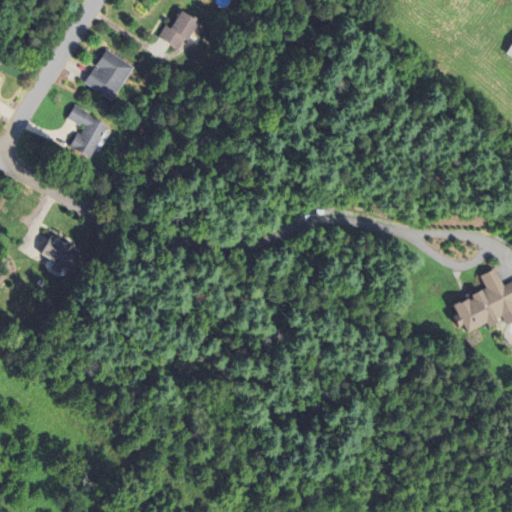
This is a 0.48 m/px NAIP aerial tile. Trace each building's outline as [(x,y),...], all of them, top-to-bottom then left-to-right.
[(167,27),(177,11),(193,21),(182,39),(181,39),(174,49),(155,38),(163,25),(167,27)] [(107,52),(130,68),(106,101),(84,84),(81,82),(91,68),(94,70),(96,68),(93,66),(104,50),(107,52)] [(78,135),(83,126),(79,124),(77,127),(64,119),(72,105),(85,112),(83,115),(87,117),(104,126),(86,158),(70,149),(67,147),(75,133),(78,135)] [(71,249),(77,253),(67,271),(37,254),(48,236),(64,245),(66,243),(72,246),(71,249)] [(481,322),(462,332),(458,325),(453,327),(448,316),(452,314),(449,308),(448,306),(463,298),(464,300),(468,298),(466,295),(476,290),(477,292),(484,288),(478,276),(492,269),(501,286),(511,280),(511,301),(510,303),(511,306),(511,320),(503,325),(499,316),(492,319),(494,323),(484,328),(481,322)]
